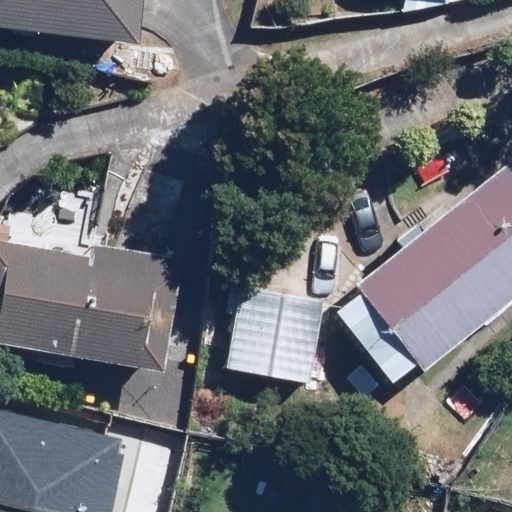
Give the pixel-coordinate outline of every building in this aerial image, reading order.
[(0,0),(0,25),(142,41),(145,0),(0,0)] [(428,371),(511,299),(511,158),(335,310),(394,379),(418,359),(428,371)] [(91,259),(0,247),(0,346),(171,369),(186,257),(92,245),(91,259)] [(325,298),(239,282),(223,365),(310,381),(325,298)] [(0,401),(0,511),(105,511),(125,432),(0,401)]
